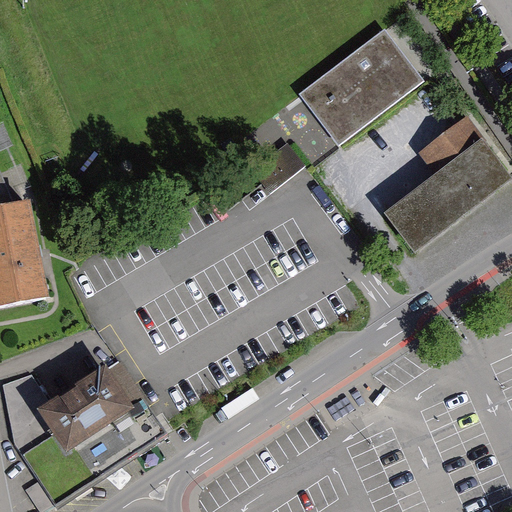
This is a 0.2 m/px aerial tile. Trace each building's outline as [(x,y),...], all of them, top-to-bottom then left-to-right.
[(387,34),(300,98),(342,153),(428,90),(387,34)] [(439,179),(385,218),(414,257),(511,185),(468,124),(423,157),(439,179)] [(297,149),(282,158),(293,176),(308,167),(297,149)] [(0,314),(50,305),(31,211),(0,216),(0,314)] [(130,413),(105,374),(47,411),(38,417),(53,439),(67,461),(133,418),(130,413)] [(38,417),(47,411),(45,395),(36,377),(5,388),(17,449),(23,458),(53,439),(38,417)] [(149,400),(130,413),(133,418),(67,461),(53,439),(23,458),(53,511),(54,511),(171,435),(167,427),(149,400)]
